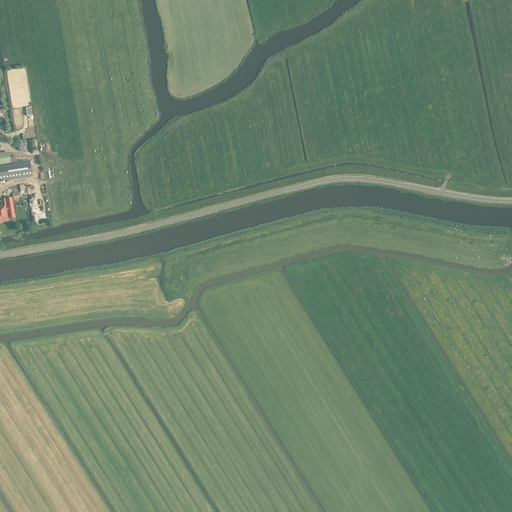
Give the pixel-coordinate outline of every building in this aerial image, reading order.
[(11,152),(0,154),(0,164),(16,162),(16,158),(11,159),(11,152)] [(0,164),(0,180),(32,176),(29,160),(16,162),(0,164)] [(11,187),(14,202),(22,201),(20,186),(11,187)] [(0,222),(10,221),(10,218),(15,218),(12,197),(1,199),(2,204),(0,204),(0,222)] [(47,223),(46,209),(31,210),(32,223),(47,223)]
